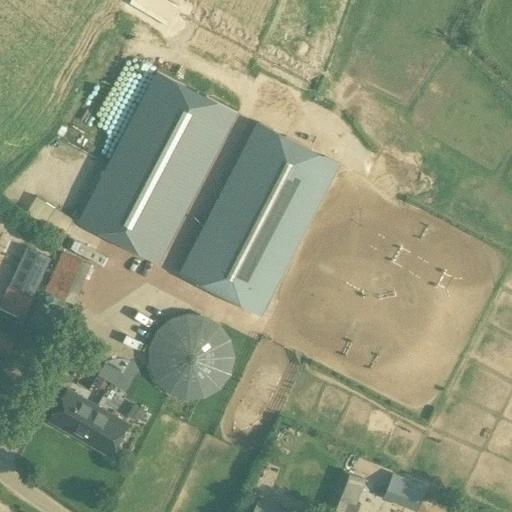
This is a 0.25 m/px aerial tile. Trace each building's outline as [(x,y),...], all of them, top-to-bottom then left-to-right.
[(160,69),(79,220),(159,262),(239,111),(160,69)] [(338,164),(260,122),(180,273),(258,315),(338,164)] [(72,219),(36,196),(24,214),(43,225),(44,223),(62,235),(72,219)] [(26,247),(0,305),(0,307),(23,318),(50,258),(26,247)] [(90,266),(62,253),(45,291),(74,304),(90,266)] [(223,320),(215,315),(211,306),(197,301),(179,304),(173,316),(174,336),(175,346),(189,359),(200,363),(215,362),(224,357),(231,347),(231,335),(228,327),(223,320)] [(29,321),(39,326),(47,309),(37,304),(29,321)] [(16,335),(0,328),(0,351),(9,354),(16,335)] [(109,455),(127,424),(67,389),(49,420),(109,455)] [(341,469),(324,511),(343,511),(347,502),(355,505),(366,479),(341,469)] [(397,471),(391,485),(386,498),(412,508),(419,511),(421,511),(426,500),(432,486),(397,471)] [(253,511),(279,511),(258,502),(253,511)]
